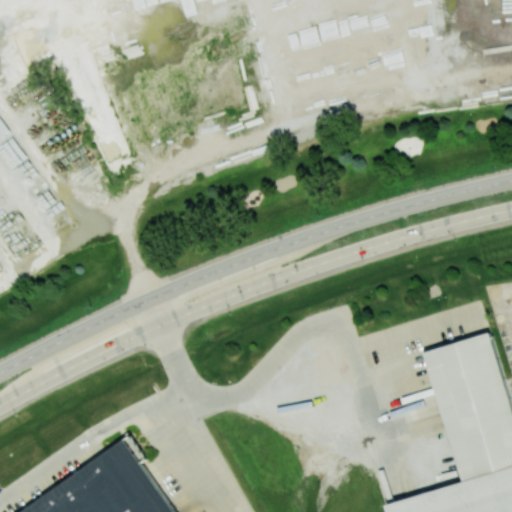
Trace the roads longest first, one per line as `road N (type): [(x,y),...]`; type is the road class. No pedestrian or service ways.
road 1 (primary): [(0,406),(263,284),(511,210)]
road 2 (primary): [(511,181),(262,255),(0,374)]
